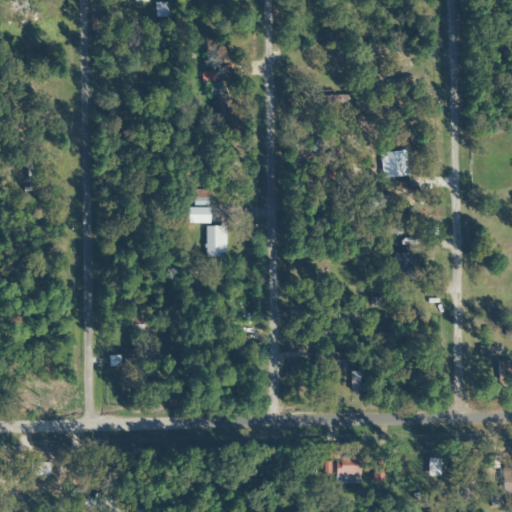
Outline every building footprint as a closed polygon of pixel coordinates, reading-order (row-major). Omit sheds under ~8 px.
[(3,0),(3,11),(28,11),(28,0),(3,0)] [(402,151),(378,154),(381,178),(404,176),(402,151)] [(24,186),(24,161),(11,161),(11,186),(24,186)] [(206,206),(206,191),(192,191),(192,206),(206,206)] [(219,227),(203,227),(203,258),(219,258),(219,227)] [(390,275),(409,275),(409,255),(390,255),(390,275)] [(153,331),(152,319),(129,321),(131,333),(153,331)] [(226,338),(202,338),(202,358),(226,358),(226,338)] [(329,346),(319,346),(319,376),(334,376),(334,369),(346,369),(346,354),(329,354),(329,346)] [(364,372),(348,372),(348,392),(364,392),(364,372)] [(333,485),(357,485),(357,454),(340,454),(339,445),(323,445),(324,464),(333,463),(333,485)] [(46,477),(47,465),(31,464),(30,476),(46,477)] [(500,493),(511,492),(511,475),(500,475),(500,493)]
